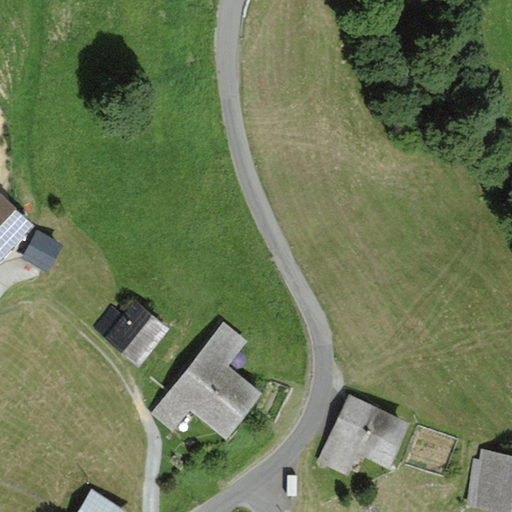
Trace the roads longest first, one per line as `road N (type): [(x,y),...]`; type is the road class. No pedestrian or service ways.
road 1 (residential): [(212,511),(304,434),(324,363),(310,309),(267,226),(235,135),(228,94),(234,0)]
road 2 (track): [(149,511),(149,426),(108,351),(47,299),(0,304)]
